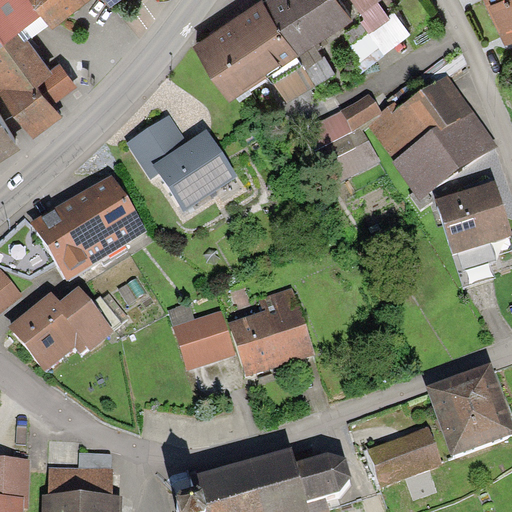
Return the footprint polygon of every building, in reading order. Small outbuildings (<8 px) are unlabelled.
[(0,0),(0,95),(29,140),(60,119),(50,104),(77,86),(62,63),(48,72),(19,29),(37,18),(25,0),(0,0)] [(81,0),(30,0),(49,24),(81,0)] [(343,0),(267,0),(266,1),(308,71),(329,58),(316,37),(353,15),(343,0)] [(367,67),(412,36),(386,0),(346,0),(369,32),(351,44),(367,67)] [(511,0),(489,0),(510,41),(511,40),(511,0)] [(266,1),(198,47),(235,100),(272,75),(289,99),(317,80),(308,71),(285,33),(266,1)] [(443,87),(377,130),(425,204),(471,175),(443,133),(464,119),(443,87)] [(334,183),(377,163),(360,128),(382,118),(373,99),(309,129),(334,183)] [(189,216),(258,172),(213,101),(144,145),(189,216)] [(0,149),(14,140),(0,119),(0,149)] [(68,278),(143,234),(114,186),(39,230),(68,278)] [(511,239),(495,192),(427,216),(447,271),(452,269),(491,256),(511,248),(511,239)] [(452,269),(460,292),(499,279),(491,256),(452,269)] [(0,315),(23,297),(2,273),(0,274),(0,315)] [(62,307),(53,297),(12,330),(45,372),(76,348),(83,357),(111,334),(79,294),(62,307)] [(225,331),(241,386),(311,366),(289,294),(253,305),(258,321),(225,331)] [(231,365),(218,319),(161,335),(174,381),(231,365)] [(511,448),(489,379),(422,402),(446,474),(511,452),(511,448)] [(435,471),(422,437),(365,457),(377,492),(435,471)] [(292,457),(192,487),(197,506),(176,511),(331,511),(328,502),(342,498),(351,486),(345,467),(330,463),(317,466),(313,453),(293,459),(292,457)] [(38,511),(116,511),(116,504),(109,504),(109,457),(56,458),(56,474),(42,474),(42,501),(38,501),(38,511)] [(30,463),(0,459),(0,511),(22,511),(23,509),(26,509),(30,463)]
